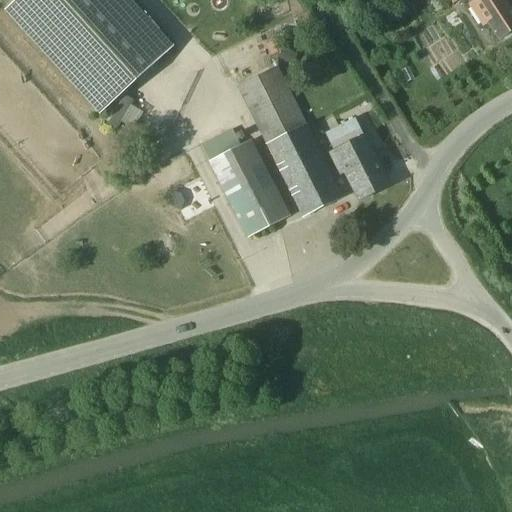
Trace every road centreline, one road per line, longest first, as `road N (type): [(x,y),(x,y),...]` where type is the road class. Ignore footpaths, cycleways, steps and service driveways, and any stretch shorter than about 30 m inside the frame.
road 1 (tertiary): [(0,378),(286,298)]
road 2 (unclassified): [(286,298),(352,290),(446,299),(480,308),(511,332)]
road 3 (tertiary): [(286,298),(371,255),(417,208)]
road 4 (unclassified): [(511,332),(417,208)]
road 5 (tertiary): [(417,208),(467,128),(511,97)]
